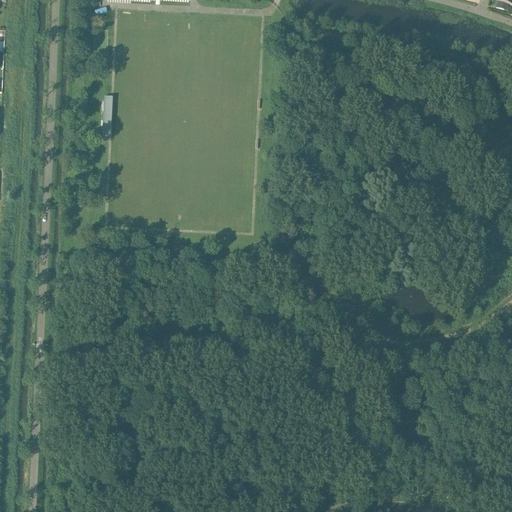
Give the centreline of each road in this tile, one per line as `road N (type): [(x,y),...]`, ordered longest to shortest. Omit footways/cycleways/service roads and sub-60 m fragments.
road 1 (unclassified): [(55,0),(38,365)]
road 2 (unclassified): [(31,511),(38,365)]
